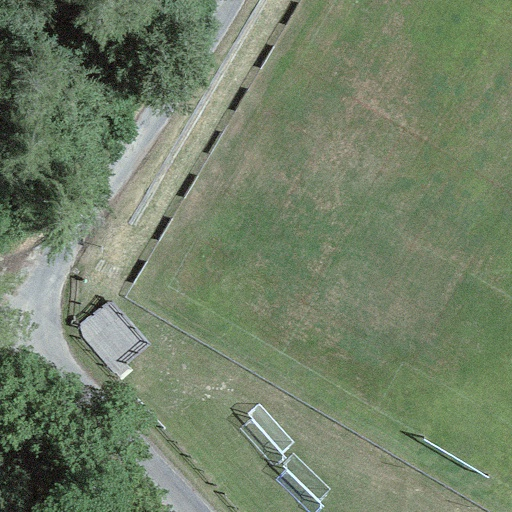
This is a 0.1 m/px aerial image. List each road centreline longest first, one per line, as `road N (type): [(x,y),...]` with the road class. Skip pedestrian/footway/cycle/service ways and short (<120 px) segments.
road 1 (track): [(40,304),(227,0)]
road 2 (track): [(40,304),(78,396),(186,511)]
